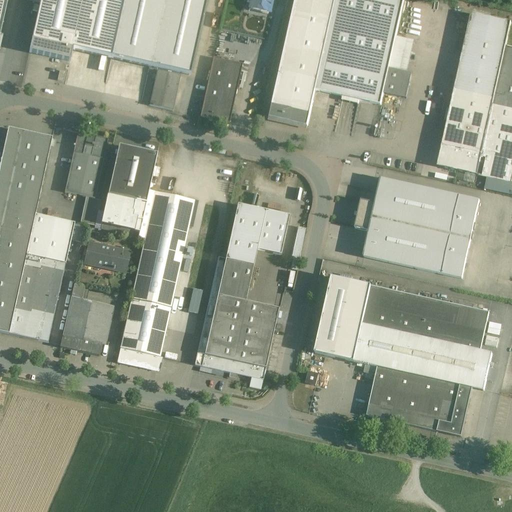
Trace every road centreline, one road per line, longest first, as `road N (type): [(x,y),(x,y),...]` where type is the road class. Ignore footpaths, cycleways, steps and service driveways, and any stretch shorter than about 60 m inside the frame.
road 1 (residential): [(0,96),(291,159),(312,177),(320,209),(274,422)]
road 2 (unclassified): [(274,422),(0,362)]
road 3 (unknown): [(194,138),(193,171),(219,195),(226,217),(184,391)]
road 4 (unclassified): [(511,477),(274,422)]
